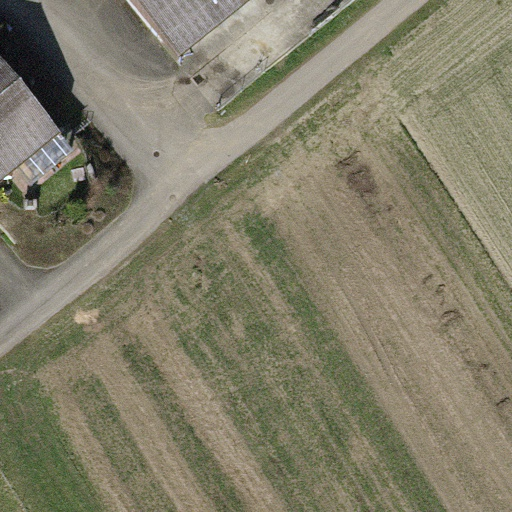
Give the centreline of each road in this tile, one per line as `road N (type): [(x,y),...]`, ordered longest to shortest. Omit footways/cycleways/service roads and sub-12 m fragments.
road 1 (track): [(426,0),(0,355)]
road 2 (track): [(36,0),(191,190)]
